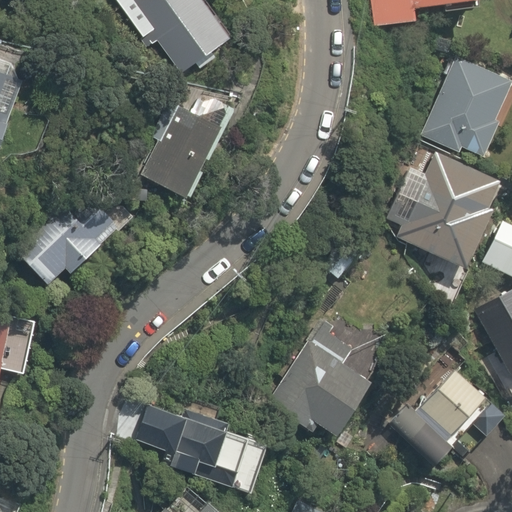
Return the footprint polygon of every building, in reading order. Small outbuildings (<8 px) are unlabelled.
[(164,0),(167,4),(145,19),(131,0),(116,0),(145,41),(154,35),(182,75),(234,39),(206,0),(164,0)] [(370,0),(375,27),(421,20),(419,10),(486,0),(370,0)] [(0,53),(0,143),(7,147),(17,121),(8,118),(28,65),(0,53)] [(487,162),(511,92),(511,78),(453,55),(423,138),(487,162)] [(192,115),(180,109),(147,178),(189,198),(233,106),(203,91),(192,115)] [(434,156),(426,178),(408,172),(394,216),(402,219),(394,242),(476,269),(506,180),(434,156)] [(21,240),(13,249),(51,285),(67,269),(75,277),(133,216),(109,193),(85,219),(69,205),(53,222),(36,206),(12,232),(21,240)] [(0,418),(6,372),(31,375),(40,316),(0,311),(0,418)] [(376,386),(312,341),(269,404),(305,429),(312,419),(340,439),(376,386)] [(481,423),(499,399),(446,357),(416,393),(422,398),(412,409),(406,404),(389,426),(442,468),(462,443),(456,438),(474,417),(481,423)] [(266,452),(229,439),(234,423),(152,397),(136,441),(173,453),(170,461),(203,472),(207,460),(220,465),(216,477),(253,490),(266,452)] [(229,511),(192,486),(167,511),(229,511)] [(329,511),(300,498),(293,511),(329,511)]
